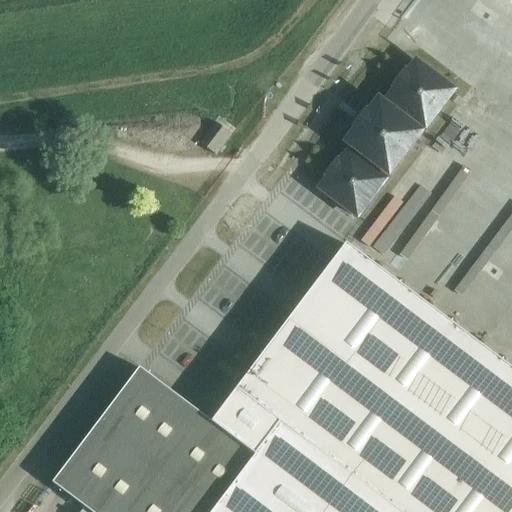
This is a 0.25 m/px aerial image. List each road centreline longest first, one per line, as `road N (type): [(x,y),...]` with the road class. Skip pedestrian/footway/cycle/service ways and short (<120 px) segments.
road 1 (unclassified): [(0,496),(373,0)]
road 2 (unknown): [(511,228),(496,244),(457,257),(373,256),(254,157)]
road 3 (unknown): [(405,0),(511,91)]
